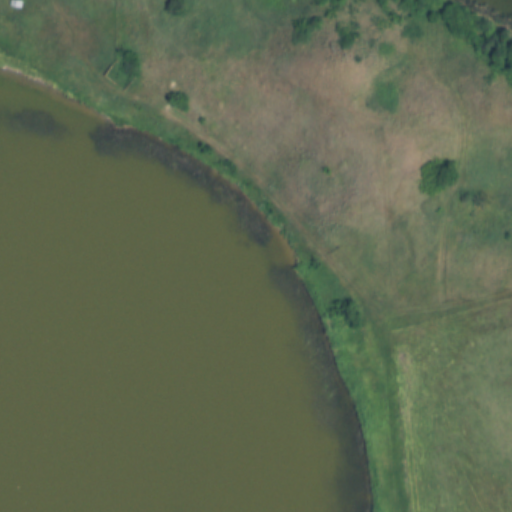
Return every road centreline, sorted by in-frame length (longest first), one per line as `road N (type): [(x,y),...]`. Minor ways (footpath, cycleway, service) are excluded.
road 1 (track): [(511,287),(438,307),(391,307),(363,252),(341,142),(314,98),(214,56),(177,31),(154,0)]
road 2 (track): [(391,307),(377,336),(397,511)]
